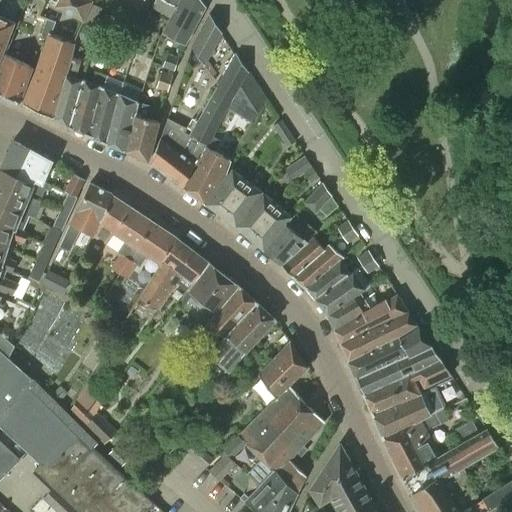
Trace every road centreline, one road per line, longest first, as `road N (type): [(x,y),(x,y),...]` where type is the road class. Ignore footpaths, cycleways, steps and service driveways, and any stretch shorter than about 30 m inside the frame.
road 1 (residential): [(401,511),(317,344),(280,296),(141,181),(7,115)]
road 2 (residential): [(511,426),(482,398),(218,0)]
